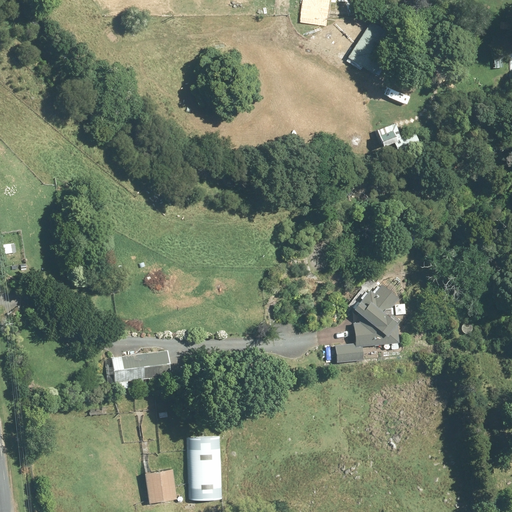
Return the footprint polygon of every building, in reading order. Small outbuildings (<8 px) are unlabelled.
[(391,37),(372,23),(348,56),(374,74),(381,65),(374,60),(391,37)] [(398,122),(377,130),(384,148),(405,139),(398,122)] [(374,294),(370,291),(355,308),(363,315),(353,315),(354,344),(336,345),(337,362),(365,361),(364,345),(390,345),(390,348),(402,348),(401,319),(387,310),(398,297),(382,285),(374,294)] [(169,351),(111,356),(114,390),(128,389),(128,380),(171,376),(169,351)] [(221,435),(186,436),(189,499),(223,497),(221,435)] [(174,468),(145,472),(149,502),(177,498),(174,468)]
